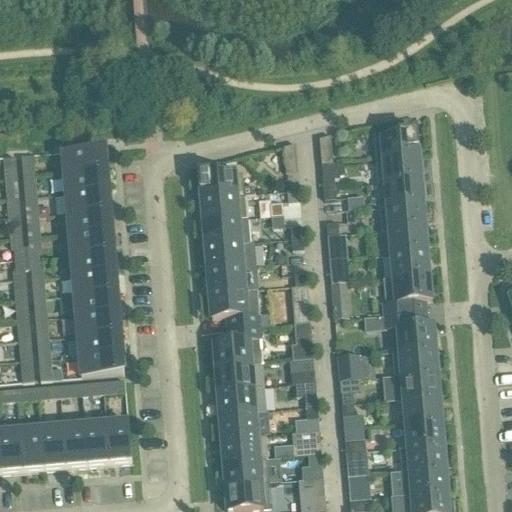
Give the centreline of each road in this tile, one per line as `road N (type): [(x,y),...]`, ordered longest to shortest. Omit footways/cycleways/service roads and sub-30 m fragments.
road 1 (residential): [(478,274),(469,108),(441,106),(151,163),(180,510),(163,511)]
road 2 (residential): [(498,511),(478,274)]
